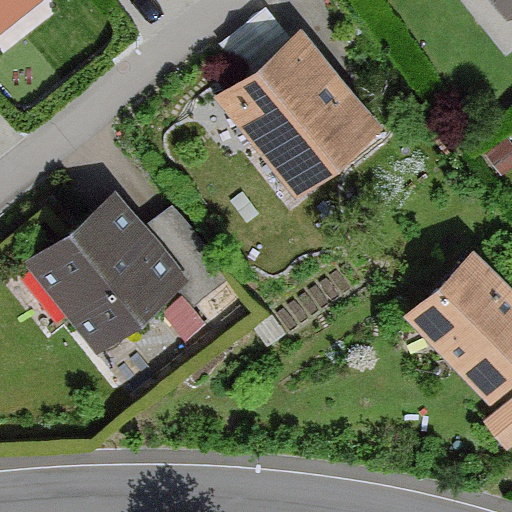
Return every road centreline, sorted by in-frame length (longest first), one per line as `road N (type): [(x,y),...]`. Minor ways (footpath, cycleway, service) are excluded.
road 1 (residential): [(324,511),(236,495),(0,504)]
road 2 (residential): [(0,199),(248,0)]
